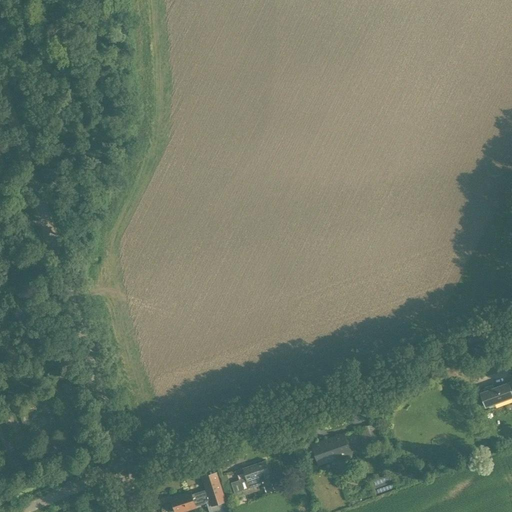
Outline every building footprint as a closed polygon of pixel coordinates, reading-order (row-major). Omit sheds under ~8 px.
[(494,407),(494,404),(511,397),(511,393),(511,390),(511,389),(511,380),(508,383),(494,388),(493,385),(484,388),(485,391),(481,393),(486,406),(487,406),(487,407),(488,407),(491,408),(494,407)] [(367,426),(358,430),(362,444),(373,441),(367,426)] [(312,444),(319,466),(351,455),(344,433),(312,444)] [(235,493),(243,491),(262,484),(263,487),(272,484),(269,474),(270,473),(266,460),(242,468),(246,478),(231,483),(235,493)] [(225,501),(216,473),(203,477),(207,490),(192,495),(191,492),(172,498),(174,505),(173,507),(175,511),(176,511),(179,511),(196,507),(195,506),(211,501),(212,506),(225,501)]
